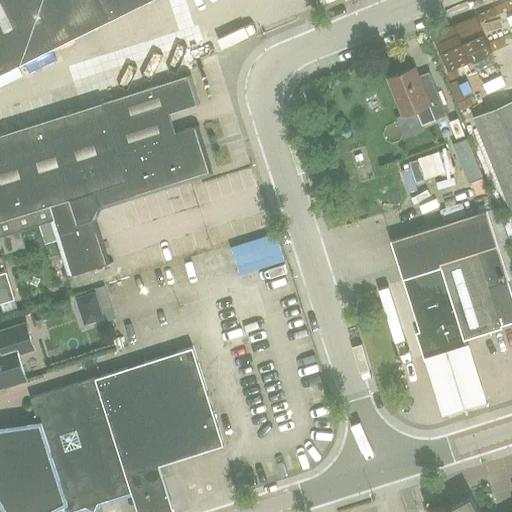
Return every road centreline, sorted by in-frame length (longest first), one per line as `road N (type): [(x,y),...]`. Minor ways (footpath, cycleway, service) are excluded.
road 1 (unclassified): [(383,472),(268,83),(278,61),(426,0)]
road 2 (tertiary): [(383,472),(511,431)]
road 3 (tertiary): [(260,511),(383,472)]
